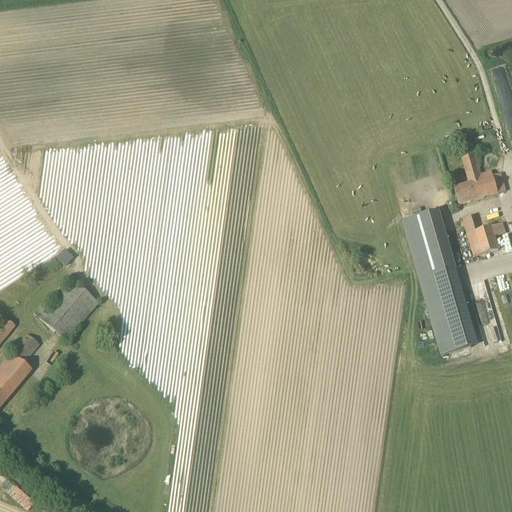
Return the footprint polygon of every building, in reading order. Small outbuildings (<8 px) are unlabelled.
[(481,174),(475,155),(462,159),(469,184),(454,188),(459,206),(498,194),(506,192),(501,175),(493,177),(491,171),(481,174)] [(439,211),(403,222),(442,356),(471,348),(449,270),(455,268),(439,211)] [(463,219),(474,257),(499,250),(492,227),(477,231),(473,216),(463,219)] [(99,303),(72,280),(45,311),(40,307),(34,315),(66,342),(99,303)] [(0,318),(0,346),(16,327),(2,316),(0,318)] [(0,408),(31,371),(23,364),(39,345),(27,335),(0,367),(0,408)] [(28,511),(35,504),(16,487),(9,495),(28,511)]
